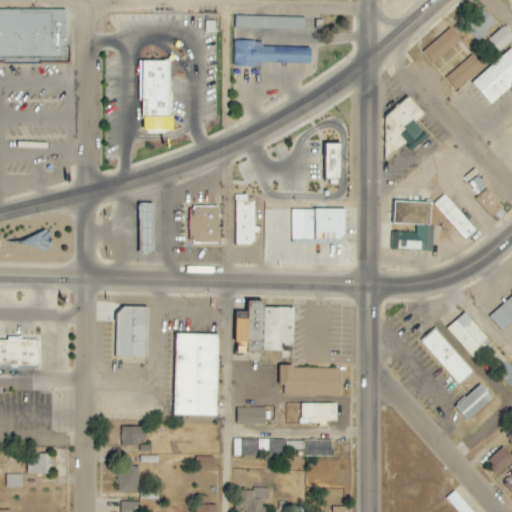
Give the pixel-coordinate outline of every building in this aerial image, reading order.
[(66,9),(0,9),(0,62),(5,63),(5,56),(66,55),(66,9)] [(463,25),(476,41),(496,24),(483,9),(463,25)] [(304,30),(305,18),(235,16),(235,28),(304,30)] [(214,21),(205,21),(205,33),(214,33),(214,21)] [(487,41),(498,52),(511,39),(511,36),(503,26),(487,41)] [(421,52),(432,64),(459,40),(448,28),(421,52)] [(262,47),(262,42),(234,41),(233,67),(261,67),(261,63),(310,64),(310,48),(262,47)] [(471,84),(490,104),(511,83),(511,50),(510,48),(471,84)] [(455,90),(483,68),(473,55),(445,77),(455,90)] [(169,61),(140,61),(140,101),(143,101),(143,131),(171,131),(172,117),(169,117),(169,61)] [(376,123),(396,150),(404,144),(409,151),(427,138),(415,122),(423,116),(409,98),(376,123)] [(340,144),(324,144),(324,183),(340,183),(340,144)] [(503,209),(486,189),(474,199),(491,219),(503,209)] [(465,242),(476,233),(445,194),(434,203),(465,242)] [(255,202),(246,201),(246,195),(235,195),(234,244),(253,244),(254,233),(255,202)] [(432,251),(433,225),(430,225),(430,203),(394,202),(393,224),(416,224),(415,233),(391,232),(390,250),(432,251)] [(138,204),(138,252),(152,252),(152,204),(138,204)] [(188,243),(217,243),(217,207),(188,207),(188,243)] [(291,209),(291,241),(345,242),(345,210),(291,209)] [(502,332),(511,323),(511,295),(488,317),(502,332)] [(292,308),(263,308),(263,301),(246,301),(246,319),(234,319),(234,352),(292,352),(292,308)] [(147,308),(118,308),(117,358),(146,358),(147,308)] [(446,329),(474,360),(485,350),(480,345),(487,339),(464,313),(446,329)] [(419,342),(456,384),(470,372),(434,330),(419,342)] [(173,416),(215,417),(217,335),(174,335),(173,416)] [(0,340),(0,368),(37,368),(37,340),(0,340)] [(339,369),(278,367),(278,382),(284,383),(284,395),(339,397),(339,369)] [(491,398),(479,384),(453,408),(465,421),(491,398)] [(300,404),(300,424),(326,424),(326,422),(336,421),(336,404),(300,404)] [(234,424),(263,424),(263,409),(234,409),(234,424)] [(121,451),(143,452),(144,427),(121,427),(121,451)] [(233,456),(257,456),(257,440),(233,440),(233,456)] [(303,451),(303,440),(258,441),(258,451),(269,451),(270,457),(286,456),(286,452),(303,451)] [(332,457),(332,440),(303,440),(303,456),(332,457)] [(511,461),(511,457),(502,447),(485,463),(497,475),(511,461)] [(26,475),(49,475),(49,456),(26,456),(26,475)] [(213,457),(195,457),(195,471),(213,470),(213,457)] [(138,468),(118,468),(117,492),(138,492),(138,468)] [(511,492),(511,473),(501,479),(509,494),(511,492)] [(5,489),(21,489),(22,475),(6,475),(5,489)] [(268,490),(242,489),(240,511),(263,511),(264,500),(268,500),(268,490)] [(456,511),(471,511),(454,491),(445,499),(456,511)] [(140,511),(140,502),(121,502),(120,511),(140,511)]
